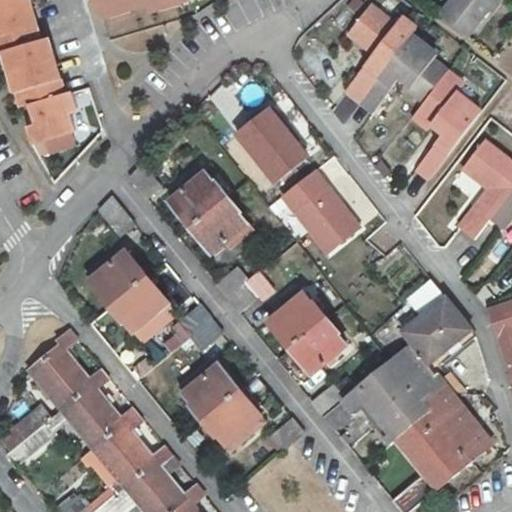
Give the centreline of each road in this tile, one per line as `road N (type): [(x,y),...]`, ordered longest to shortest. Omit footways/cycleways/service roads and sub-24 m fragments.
road 1 (residential): [(253,35),(491,321),(511,407)]
road 2 (residential): [(111,176),(390,511)]
road 3 (residential): [(25,264),(229,511)]
road 4 (residential): [(126,160),(253,35)]
road 5 (residential): [(76,0),(126,160)]
road 6 (residential): [(25,264),(111,176)]
